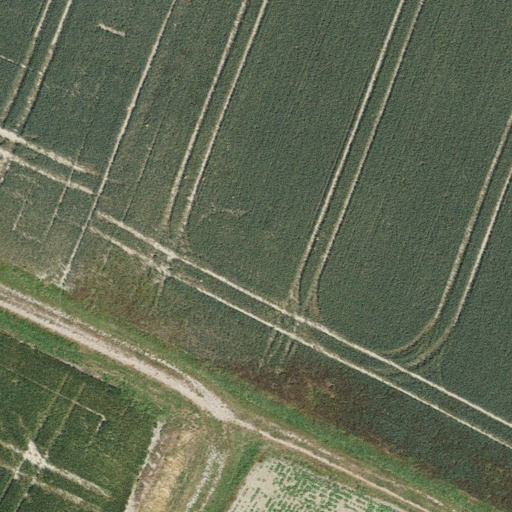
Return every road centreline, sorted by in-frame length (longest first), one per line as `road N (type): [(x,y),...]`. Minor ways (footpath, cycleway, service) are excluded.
road 1 (track): [(0,280),(481,511)]
road 2 (track): [(171,511),(241,394)]
